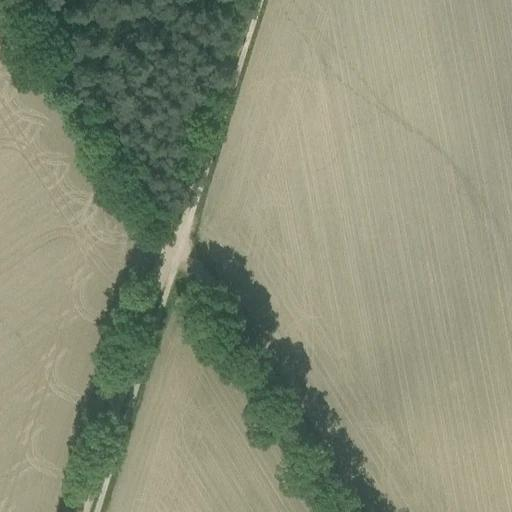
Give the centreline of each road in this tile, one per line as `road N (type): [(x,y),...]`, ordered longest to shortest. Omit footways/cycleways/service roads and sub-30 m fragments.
road 1 (track): [(13,0),(158,216),(172,224),(349,511)]
road 2 (track): [(81,511),(245,0)]
